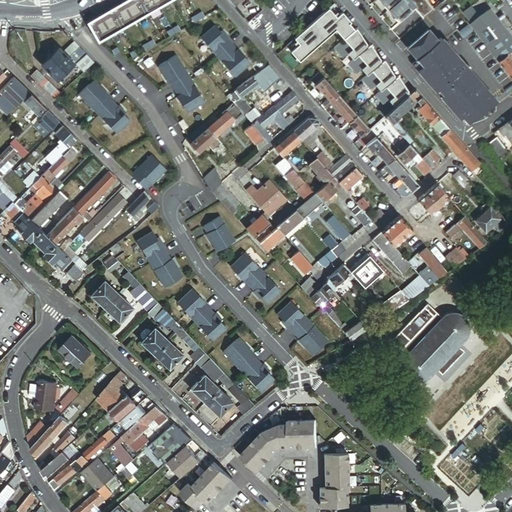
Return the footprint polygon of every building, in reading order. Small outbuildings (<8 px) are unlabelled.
[(167,0),(124,0),(87,21),(98,40),(167,0)] [(414,8),(407,0),(365,0),(391,27),(414,8)] [(426,0),(433,9),(444,0),(426,0)] [(348,23),(350,21),(334,2),(286,44),(299,60),(336,28),(344,38),(333,47),(342,57),(347,53),(352,58),(347,63),(356,73),(361,69),(366,74),(361,79),(370,89),(375,85),(380,90),(375,95),(384,105),(389,101),(395,107),(408,95),(409,94),(402,85),(403,83),(397,76),(395,78),(388,69),(390,67),(383,60),(381,62),(374,53),(376,51),(369,44),(367,45),(360,37),(362,35),(355,28),(353,29),(348,23)] [(511,50),(511,37),(489,8),(469,24),(498,61),(507,54),(511,50)] [(228,37),(222,30),(220,31),(215,25),(201,37),(218,56),(232,44),(227,38),(228,37)] [(437,40),(428,29),(407,46),(417,58),(412,63),(464,124),(495,101),(441,37),(437,40)] [(74,40),(63,51),(69,57),(71,55),(80,46),(74,40)] [(243,56),(244,56),(238,49),(237,50),(232,44),(218,56),(235,75),(249,63),(243,56)] [(85,52),(80,46),(71,55),(76,60),(85,52)] [(59,47),(42,64),(57,80),(74,63),(69,57),(63,51),(59,47)] [(77,64),(84,72),(95,62),(88,54),(77,64)] [(191,78),(176,54),(159,64),(164,72),(163,72),(169,83),(170,82),(174,88),(191,78)] [(511,60),(507,54),(498,61),(511,79),(511,60)] [(31,75),(55,99),(60,94),(61,93),(37,69),(31,75)] [(265,82),(259,72),(253,76),(258,82),(252,87),(254,90),(265,82)] [(319,72),(311,80),(321,91),(319,93),(322,97),(325,95),(327,98),(320,104),(323,106),(330,100),(338,93),(319,72)] [(253,76),(236,88),(242,95),(252,87),(258,82),(253,76)] [(30,92),(15,77),(1,91),(4,94),(16,106),(30,92)] [(204,100),(191,78),(174,88),(178,95),(177,96),(187,111),(204,100)] [(100,114),(114,100),(109,95),(110,94),(101,85),(100,86),(94,80),(80,93),(100,114)] [(242,95),(236,88),(226,96),(229,100),(232,103),(240,96),(242,95)] [(421,96),(415,89),(409,94),(408,95),(415,103),(417,100),(421,96)] [(298,99),(292,91),(275,105),(281,113),(299,99),(298,99)] [(349,122),(357,114),(338,93),(330,100),(332,103),(349,122)] [(4,94),(0,97),(0,107),(7,115),(16,106),(4,94)] [(46,107),(31,94),(24,101),(38,115),(46,107)] [(69,104),(60,94),(55,99),(65,108),(66,107),(69,104)] [(415,103),(408,95),(395,107),(385,116),(391,123),(415,103)] [(240,96),(232,103),(244,115),(252,109),(240,96)] [(431,124),(439,117),(421,96),(417,100),(421,105),(417,108),(431,124)] [(131,119),(125,113),(127,112),(120,105),(119,106),(114,100),(100,114),(118,132),(131,119)] [(325,109),(332,103),(330,100),(323,106),(325,109)] [(220,114),(221,116),(228,110),(235,118),(240,114),(233,105),(233,106),(231,103),(226,107),(220,114)] [(281,113),(275,105),(257,120),(263,128),(281,113)] [(217,119),(221,116),(220,114),(226,107),(225,106),(214,115),(217,119)] [(252,109),(244,115),(250,122),(260,114),(254,107),(252,109)] [(60,121),(49,110),(46,114),(57,124),(57,125),(60,121)] [(215,122),(208,127),(216,136),(235,118),(228,110),(221,116),(217,119),(215,122)] [(50,132),(57,124),(46,114),(41,118),(38,121),(50,132)] [(361,136),(369,129),(357,114),(349,122),(354,128),(357,131),(361,136)] [(33,127),(38,121),(41,118),(38,115),(30,124),(33,127)] [(289,124),(294,119),(291,115),(286,119),(289,124)] [(391,123),(385,116),(369,129),(376,136),(377,137),(386,129),(392,124),(391,123)] [(294,130),(301,138),(320,122),(316,117),(308,117),(294,130)] [(450,129),(439,117),(431,124),(442,136),(450,129)] [(183,118),(179,121),(184,129),(189,126),(183,118)] [(211,118),(205,123),(208,127),(215,122),(211,118)] [(252,124),(259,132),(263,128),(257,120),(252,124)] [(33,127),(44,137),(50,132),(38,121),(33,127)] [(511,127),(508,122),(498,129),(503,135),(505,134),(511,143),(511,127)] [(208,127),(205,123),(197,130),(200,134),(208,127)] [(256,144),(264,138),(259,132),(252,124),(245,130),(256,144)] [(392,124),(386,129),(394,139),(401,134),(397,130),(392,124)] [(78,139),(63,125),(56,133),(70,147),(78,139)] [(216,136),(208,127),(200,134),(192,141),(190,143),(197,152),(208,142),(216,136)] [(401,127),(397,130),(401,134),(405,139),(407,137),(408,136),(401,127)] [(259,132),(264,138),(267,142),(272,139),(263,128),(259,132)] [(358,139),(365,146),(366,145),(376,136),(369,129),(361,136),(358,139)] [(468,149),(450,129),(442,136),(459,156),(468,149)] [(192,141),(200,134),(197,130),(188,137),(192,141)] [(282,155),(301,138),(294,130),(275,147),(282,155)] [(222,142),(216,136),(208,142),(214,149),(222,142)] [(377,137),(376,136),(366,145),(372,151),(373,149),(381,142),(377,137)] [(496,138),(487,145),(498,159),(507,152),(496,138)] [(15,139),(11,144),(24,158),(29,153),(15,139)] [(387,164),(394,157),(381,142),(373,149),(387,164)] [(414,154),(416,152),(409,144),(397,154),(404,162),(414,154)] [(70,147),(63,154),(70,160),(78,152),(71,146),(70,147)] [(9,148),(6,151),(12,157),(15,154),(9,148)] [(432,149),(422,159),(431,169),(432,170),(439,165),(438,164),(439,158),(432,149)] [(468,164),(476,158),(468,149),(459,156),(467,165),(468,164)] [(12,157),(6,151),(0,157),(0,169),(2,168),(9,160),(12,157)] [(322,152),(317,156),(328,169),(333,164),(322,152)] [(422,159),(416,152),(414,154),(416,156),(416,159),(419,162),(422,159)] [(63,154),(49,169),(56,175),(65,165),(70,160),(63,154)] [(152,154),(132,175),(145,188),(151,183),(152,184),(160,175),(160,174),(166,168),(152,154)] [(346,155),(329,170),(334,175),(340,169),(351,160),(346,155)] [(328,169),(317,156),(309,163),(322,179),(326,183),(334,176),(328,169)] [(399,178),(407,171),(394,157),(387,164),(392,170),(399,178)] [(305,181),(298,173),(285,158),(277,165),(297,188),(305,181)] [(473,170),(481,163),(476,158),(468,164),(473,170)] [(431,169),(422,159),(419,162),(416,165),(425,175),(431,169)] [(12,164),(9,160),(2,168),(5,171),(12,164)] [(355,168),(355,167),(351,162),(341,170),(343,172),(347,169),(348,170),(353,166),(355,168)] [(392,170),(387,164),(379,171),(385,178),(391,173),(390,172),(392,170)] [(68,167),(65,165),(56,175),(50,180),(53,183),(58,177),(68,167)] [(215,166),(203,177),(208,185),(212,191),(222,182),(215,166)] [(341,170),(334,176),(339,182),(355,168),(353,166),(348,170),(347,169),(343,172),(341,170)] [(355,168),(339,182),(341,184),(346,190),(352,185),(359,179),(363,176),(355,167),(355,168)] [(49,169),(44,174),(50,180),(56,175),(49,169)] [(117,178),(109,170),(93,187),(101,194),(115,179),(116,179),(117,178)] [(470,181),(460,170),(455,175),(465,186),(470,181)] [(413,179),(407,171),(399,178),(403,183),(411,191),(418,185),(413,179)] [(36,172),(25,183),(31,188),(34,184),(41,177),(36,172)] [(27,205),(21,199),(16,204),(25,213),(31,219),(58,192),(48,182),(42,176),(41,177),(34,184),(40,191),(37,194),(27,205)] [(334,176),(326,183),(321,187),(315,192),(322,201),(325,199),(326,200),(329,198),(331,200),(336,196),(333,192),(341,184),(339,182),(334,176)] [(57,189),(58,188),(63,182),(58,177),(53,183),(52,184),(57,189)] [(0,187),(3,191),(5,193),(9,188),(0,179),(0,187)] [(287,198),(270,179),(257,191),(252,185),(247,190),(269,215),(287,198)] [(318,183),(321,187),(326,183),(322,179),(318,183)] [(362,182),(359,179),(352,185),(355,188),(362,182)] [(60,189),(58,188),(57,189),(52,184),(49,181),(48,182),(58,192),(60,189)] [(301,192),(309,185),(305,181),(297,188),(301,192)] [(222,182),(212,191),(238,218),(246,210),(222,182)] [(450,197),(437,182),(418,199),(420,201),(429,211),(431,213),(450,197)] [(405,195),(411,191),(403,183),(395,190),(400,194),(405,195)] [(34,184),(31,188),(37,194),(40,191),(34,184)] [(93,187),(88,193),(95,200),(101,194),(93,187)] [(0,205),(5,210),(8,207),(14,202),(5,193),(3,191),(0,188),(0,205)] [(14,202),(15,203),(20,199),(9,188),(5,193),(14,202)] [(315,192),(311,188),(303,195),(307,199),(315,192)] [(67,196),(60,189),(58,192),(31,219),(39,226),(47,217),(52,212),(55,209),(67,196)] [(143,192),(127,209),(132,215),(140,208),(149,198),(143,192)] [(322,201),(315,192),(307,199),(297,209),(304,217),(311,211),(313,209),(322,201)] [(95,200),(88,193),(75,207),(82,214),(85,210),(95,200)] [(98,215),(81,233),(89,241),(128,201),(119,193),(98,215)] [(142,210),(151,200),(149,198),(140,208),(142,210)] [(155,210),(156,210),(160,205),(156,201),(152,206),(155,210)] [(418,220),(429,211),(420,201),(409,210),(418,220)] [(16,204),(15,203),(14,202),(8,207),(11,210),(16,205),(16,204)] [(296,208),(292,204),(287,208),(291,213),(296,208)] [(8,207),(5,210),(16,222),(25,213),(16,205),(11,210),(8,207)] [(503,216),(492,205),(491,207),(501,218),(503,216)] [(375,223),(386,213),(380,206),(369,216),(372,220),(375,223)] [(82,214),(75,207),(56,226),(64,233),(78,220),(83,215),(82,214)] [(498,221),(501,218),(491,207),(476,220),(486,232),(487,231),(498,221)] [(97,211),(93,208),(88,213),(85,217),(88,220),(97,211)] [(142,210),(140,208),(132,215),(137,219),(144,212),(142,210)] [(291,213),(287,208),(280,214),(284,219),(291,213)] [(355,213),(366,225),(372,220),(369,216),(362,208),(355,213)] [(304,217),(297,209),(278,225),(285,233),(295,225),(299,228),(307,221),(304,217)] [(468,209),(464,213),(471,221),(474,216),(468,209)] [(39,226),(31,219),(25,213),(16,222),(25,230),(22,232),(31,240),(32,238),(39,245),(48,236),(47,235),(42,229),(39,226)] [(270,222),(263,213),(256,219),(254,216),(249,220),(251,223),(247,227),(259,241),(271,231),(266,225),(270,222)] [(343,238),(350,232),(334,213),(327,219),(343,238)] [(280,214),(273,220),(278,225),(284,219),(280,214)] [(413,229),(400,215),(382,231),(394,245),(413,229)] [(235,240),(220,216),(204,226),(208,233),(207,233),(213,244),(214,243),(219,251),(235,240)] [(458,222),(475,241),(482,235),(465,216),(458,222)] [(504,218),(503,216),(501,218),(498,221),(504,228),(509,224),(504,218)] [(47,217),(39,226),(42,229),(51,220),(47,217)] [(47,235),(56,226),(51,220),(42,229),(47,235)] [(271,231),(259,241),(267,250),(285,233),(278,225),(271,231)] [(299,228),(295,225),(285,233),(289,237),(299,228)] [(451,238),(459,230),(455,225),(446,233),(451,238)] [(64,233),(56,226),(47,235),(48,236),(55,243),(64,233)] [(151,263),(167,253),(163,246),(164,246),(159,237),(157,238),(153,231),(137,241),(151,263)] [(486,232),(483,235),(488,240),(493,237),(491,235),(487,231),(486,232)] [(373,239),(382,249),(386,254),(402,272),(410,265),(381,232),(373,239)] [(330,233),(323,239),(332,249),(338,256),(347,248),(341,241),(339,243),(330,233)] [(480,248),(489,242),(488,240),(483,235),(482,235),(475,241),(480,248)] [(55,243),(48,236),(39,245),(46,252),(44,254),(55,264),(58,262),(63,268),(72,259),(64,251),(60,247),(55,243)] [(69,245),(71,243),(69,241),(67,240),(60,247),(64,251),(69,245)] [(115,258),(124,251),(118,243),(109,250),(115,258)] [(76,252),(69,245),(64,251),(72,259),(75,262),(80,257),(76,252)] [(466,258),(456,247),(445,256),(454,267),(466,258)] [(419,254),(436,273),(442,267),(426,248),(419,254)] [(311,268),(314,266),(299,249),(290,257),(305,273),(311,268)] [(326,266),(338,256),(332,249),(319,261),(320,263),(326,266)] [(250,284),(264,271),(247,252),(232,265),(238,272),(238,273),(244,280),(245,279),(250,284)] [(167,253),(151,263),(165,287),(182,277),(177,269),(178,269),(172,259),(171,259),(167,253)] [(383,270),(368,253),(349,269),(350,271),(364,286),(383,270)] [(76,263),(83,270),(89,265),(80,257),(75,262),(76,263)] [(121,262),(117,258),(107,265),(112,271),(121,262)] [(83,270),(76,263),(68,273),(67,274),(73,280),(74,278),(75,279),(83,270)] [(349,269),(344,264),(329,277),(335,284),(350,271),(349,269)] [(436,273),(440,278),(447,272),(442,267),(436,273)] [(130,281),(135,277),(130,271),(125,276),(130,281)] [(282,290),(264,271),(250,284),(255,290),(254,291),(261,298),(262,297),(268,303),(282,290)] [(316,281),(311,276),(301,286),(305,290),(316,281)] [(136,288),(141,283),(135,277),(130,281),(135,287),(136,288)] [(329,277),(327,281),(334,289),(335,284),(329,277)] [(409,300),(428,286),(420,277),(402,291),(409,300)] [(119,293),(105,280),(91,295),(105,307),(119,293)] [(311,296),(323,285),(316,281),(305,290),(311,296)] [(311,296),(318,304),(334,290),(327,282),(323,285),(311,296)] [(153,296),(141,283),(136,288),(135,287),(130,292),(143,305),(153,296)] [(178,303),(196,322),(210,308),(204,303),(205,302),(199,295),(198,296),(192,290),(178,303)] [(389,315),(409,300),(402,291),(401,290),(380,305),(389,315)] [(133,306),(119,293),(105,307),(120,320),(133,306)] [(148,310),(158,301),(153,296),(143,305),(148,310)] [(154,316),(163,307),(158,301),(148,310),(154,316)] [(295,333),(309,320),(292,301),(278,314),(284,320),(282,321),(289,328),(290,327),(295,333)] [(427,304),(424,307),(433,316),(436,313),(427,304)] [(177,321),(163,307),(154,316),(170,327),(172,326),(177,321)] [(433,316),(424,307),(419,312),(409,322),(419,331),(401,350),(406,355),(441,317),(436,313),(433,316)] [(196,322),(214,340),(227,327),(221,321),(223,319),(216,313),(215,314),(210,308),(196,322)] [(330,312),(328,314),(342,329),(344,327),(339,319),(332,310),(330,312)] [(442,317),(441,317),(406,355),(404,358),(403,359),(402,361),(402,364),(402,368),(402,369),(403,373),(405,376),(407,377),(408,379),(409,379),(410,379),(410,380),(411,380),(415,381),(416,382),(420,382),(422,381),(425,380),(426,380),(427,379),(428,378),(437,369),(458,346),(467,338),(468,336),(468,335),(469,332),(469,328),(469,327),(468,325),(468,323),(467,323),(467,321),(464,318),(462,316),(461,315),(460,315),(459,315),(459,314),(455,313),(451,313),(447,314),(445,315),(444,315),(442,317)] [(328,340),(309,320),(295,333),(300,338),(299,339),(307,348),(308,347),(314,353),(328,340)] [(345,332),(351,340),(365,330),(360,320),(345,332)] [(177,331),(182,327),(177,321),(172,326),(177,331)] [(392,341),(401,350),(419,331),(409,322),(392,341)] [(155,327),(153,328),(153,327),(149,326),(146,327),(141,332),(140,336),(142,339),(143,340),(141,341),(155,354),(169,340),(155,327)] [(183,337),(188,333),(182,327),(177,331),(183,337)] [(201,347),(188,333),(183,337),(183,338),(196,352),(201,347)] [(91,353),(72,336),(60,350),(78,367),(91,353)] [(224,351),(244,372),(258,359),(252,353),(253,352),(245,344),(238,338),(224,351)] [(183,353),(169,340),(155,354),(170,367),(183,353)] [(464,352),(458,346),(437,369),(442,375),(464,352)] [(191,357),(197,361),(206,352),(201,347),(196,352),(191,357)] [(206,352),(197,361),(202,367),(211,357),(206,352)] [(211,357),(202,367),(215,379),(219,376),(224,371),(211,357)] [(258,359),(244,372),(261,390),(274,378),(269,372),(270,370),(264,363),(263,364),(258,359)] [(224,382),(229,377),(224,371),(219,376),(223,381),(224,382)] [(126,376),(121,372),(107,386),(99,396),(112,409),(127,396),(119,388),(123,385),(120,382),(126,376)] [(192,388),(205,401),(218,387),(205,374),(192,388)] [(230,388),(235,383),(229,377),(224,382),(230,388)] [(56,383),(38,380),(38,384),(30,383),(28,396),(36,397),(34,409),(51,412),(53,401),(57,401),(59,390),(55,389),(56,383)] [(218,387),(205,401),(220,415),(233,401),(218,387)] [(76,391),(73,389),(66,397),(56,408),(62,414),(71,404),(73,402),(69,399),(76,391)] [(73,402),(79,395),(76,391),(69,399),(73,402)] [(112,409),(110,410),(121,421),(138,406),(136,404),(133,401),(127,395),(127,396),(112,409)] [(112,409),(99,396),(96,399),(109,412),(110,410),(112,409)] [(255,404),(249,398),(238,407),(243,413),(255,404)] [(79,411),(71,404),(62,414),(61,416),(69,423),(79,411)] [(138,406),(121,421),(128,428),(132,424),(141,416),(145,412),(139,405),(138,406)] [(149,424),(163,414),(156,407),(151,412),(144,417),(149,424)] [(69,423),(61,416),(50,427),(41,438),(31,449),(31,450),(39,456),(69,423)] [(141,416),(132,424),(134,427),(143,418),(141,416)] [(149,424),(144,417),(143,418),(134,427),(122,437),(130,445),(135,440),(140,445),(143,441),(139,436),(151,426),(149,424)] [(50,427),(43,421),(33,432),(41,438),(50,427)] [(317,446),(316,422),(289,423),(289,447),(317,446)] [(289,447),(289,423),(279,423),(263,431),(241,454),(258,471),(263,465),(261,463),(267,457),(269,459),(278,449),(276,447),(279,445),(282,445),(282,447),(289,447)] [(187,446),(193,441),(174,424),(165,433),(176,443),(177,442),(184,449),(187,446)] [(77,430),(73,427),(68,432),(72,435),(77,430)] [(115,435),(110,430),(103,436),(109,443),(115,437),(115,435)] [(41,438),(33,432),(27,437),(31,449),(41,438)] [(72,435),(68,432),(55,447),(59,452),(75,438),(72,435)] [(176,443),(165,433),(161,436),(172,447),(160,458),(166,465),(169,462),(184,449),(177,442),(176,443)] [(109,443),(103,436),(84,454),(89,460),(97,453),(101,449),(109,443)] [(10,442),(10,441),(2,450),(10,458),(14,453),(9,442),(10,442)] [(182,477),(207,455),(202,450),(196,456),(187,446),(184,449),(169,462),(182,477)] [(55,458),(61,453),(59,452),(55,447),(50,453),(55,458)] [(2,450),(0,452),(0,470),(10,458),(2,450)] [(68,456),(64,451),(61,453),(55,458),(42,471),(47,479),(71,458),(68,456)] [(347,452),(324,453),(324,462),(327,462),(327,464),(347,464),(347,452)] [(84,454),(78,459),(83,465),(89,460),(84,454)] [(269,459),(267,457),(261,463),(263,465),(269,459)] [(0,476),(2,479),(16,462),(10,458),(0,470),(0,476)] [(114,477),(97,458),(81,472),(98,491),(100,489),(108,483),(114,477)] [(71,466),(77,472),(84,466),(83,465),(78,459),(77,459),(70,465),(71,466)] [(141,467),(134,460),(131,463),(138,470),(141,467)] [(138,470),(131,463),(126,467),(132,475),(138,470)] [(232,479),(215,463),(207,471),(222,486),(225,483),(227,485),(232,479)] [(348,486),(347,464),(327,464),(324,464),(324,471),(327,471),(327,480),(325,480),(325,487),(343,486),(347,486),(348,486)] [(62,485),(77,472),(71,466),(56,478),(62,485)] [(132,475),(126,467),(122,470),(130,480),(134,477),(132,475)] [(222,486),(207,471),(199,479),(216,496),(221,491),(219,489),(222,486)] [(114,477),(108,483),(113,489),(120,482),(115,476),(114,477)] [(50,483),(55,491),(62,485),(56,478),(50,483)] [(216,496),(199,479),(191,487),(205,500),(209,504),(216,496)] [(108,483),(100,489),(106,495),(113,489),(108,483)] [(8,484),(0,493),(0,506),(15,489),(8,484)] [(205,500),(191,487),(188,484),(185,487),(180,492),(197,508),(205,500)] [(325,487),(319,487),(320,505),(344,505),(343,486),(325,487)] [(100,489),(98,491),(74,511),(88,511),(91,510),(96,504),(99,507),(104,501),(102,499),(106,496),(106,495),(100,489)] [(32,490),(15,511),(16,511),(23,511),(36,496),(32,490)] [(142,511),(144,511),(130,496),(124,502),(130,508),(133,511),(142,511)] [(130,508),(124,502),(120,506),(125,511),(130,508)] [(403,502),(370,503),(370,511),(403,511),(404,511),(403,502)]
